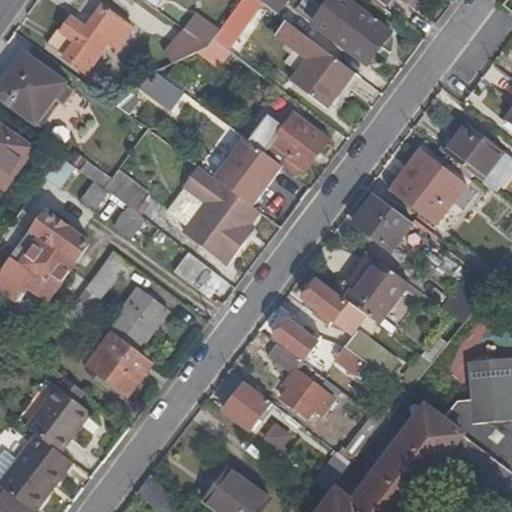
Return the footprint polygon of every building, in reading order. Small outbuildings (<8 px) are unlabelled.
[(262,3),(257,0),(241,0),(218,32),(207,47),(222,58),(231,45),(262,3)] [(208,0),(227,9),(231,0),(208,0)] [(285,2),(281,0),(257,0),(262,3),(276,14),(285,2)] [(316,20),(324,5),(314,0),(303,0),(298,11),(316,20)] [(389,33),(345,0),(333,0),(314,25),(365,64),(389,33)] [(373,0),(369,0),(382,10),(383,8),(373,0)] [(373,0),(383,8),(389,0),(373,0)] [(80,69),(117,18),(101,6),(85,28),(71,18),(50,46),(80,69)] [(207,47),(218,32),(195,15),(184,30),(207,47)] [(132,29),(117,18),(80,69),(86,72),(107,44),(116,51),(132,29)] [(295,28),(287,22),(277,35),(308,59),(292,81),(326,108),(354,73),(295,28)] [(171,64),(207,47),(184,30),(163,54),(171,64)] [(65,83),(25,54),(0,89),(0,97),(36,123),(65,83)] [(185,70),(179,66),(170,77),(190,91),(203,74),(190,64),(185,70)] [(172,113),(187,95),(159,71),(144,89),(172,113)] [(287,93),(280,102),(293,113),(307,123),(314,114),(287,93)] [(293,113),(264,152),(265,153),(296,176),(300,171),(303,174),(329,140),(307,123),(293,113)] [(483,182),(505,153),(508,149),(470,121),(445,153),(483,182)] [(35,149),(0,125),(0,186),(5,191),(35,149)] [(283,169),(245,140),(214,180),(253,209),(283,169)] [(422,152),(390,192),(436,227),(467,186),(422,152)] [(483,182),(498,193),(511,175),(511,158),(505,153),(483,182)] [(62,193),(80,172),(64,159),(47,179),(62,193)] [(109,193),(104,190),(94,183),(81,201),(95,212),(109,193)] [(197,214),(175,244),(189,255),(219,277),(237,252),(233,248),(251,224),(207,191),(193,210),(197,214)] [(392,252),(413,224),(376,196),(355,223),(392,252)] [(144,220),(127,207),(113,226),(130,239),(144,220)] [(22,266),(13,261),(6,272),(49,302),(90,244),(47,214),(33,232),(42,238),(22,266)] [(33,232),(13,261),(22,266),(42,238),(33,232)] [(113,250),(74,303),(89,315),(121,274),(126,278),(134,267),(113,250)] [(347,301),(377,261),(367,252),(336,293),(347,301)] [(219,277),(189,255),(176,273),(208,295),(220,278),(219,277)] [(347,301),(380,326),(411,285),(377,261),(347,301)] [(357,313),(317,283),(304,300),(318,311),(314,316),(330,328),(343,332),(357,313)] [(140,289),(109,330),(117,336),(138,352),(169,311),(140,289)] [(443,310),(463,325),(480,305),(459,289),(443,310)] [(74,303),(62,318),(79,331),(91,316),(89,315),(74,303)] [(303,331),(288,321),(275,339),(305,361),(322,338),(307,327),(303,331)] [(368,364),(386,378),(397,364),(379,349),(357,333),(346,348),(368,364)] [(138,352),(117,336),(93,369),(128,395),(153,363),(138,352)] [(300,373),(306,365),(278,344),(268,357),(292,375),(297,370),(300,373)] [(368,364),(346,348),(336,362),(358,377),(368,364)] [(453,411),(511,458),(511,359),(511,362),(511,375),(470,381),(472,403),(459,404),(453,411)] [(468,364),(470,381),(511,375),(511,362),(511,359),(468,364)] [(416,384),(417,383),(430,367),(419,360),(406,377),(416,384)] [(297,370),(292,375),(283,388),(288,393),(302,374),(300,373),(297,370)] [(302,374),(288,393),(283,400),(308,419),(315,410),(323,417),(336,400),(302,374)] [(78,403),(85,394),(67,380),(60,390),(78,403)] [(271,404),(246,385),(225,412),(250,431),(271,404)] [(38,435),(62,453),(91,414),(78,403),(60,390),(59,389),(30,429),(38,435)] [(511,511),(511,472),(510,471),(444,422),(425,407),(354,503),(338,491),(321,511),(405,511),(437,471),(492,511),(511,511)] [(510,471),(511,468),(511,458),(453,411),(444,422),(510,471)] [(278,421),(264,438),(287,456),(301,439),(278,421)] [(28,507),(33,511),(36,511),(74,462),(62,453),(38,435),(19,461),(0,486),(28,507)] [(4,450),(0,455),(0,486),(19,461),(4,450)] [(335,460),(348,470),(352,465),(338,455),(335,460)] [(217,511),(259,511),(248,503),(258,491),(229,470),(205,503),(217,511)] [(181,511),(150,477),(138,494),(157,511),(181,511)] [(248,503),(259,511),(263,511),(272,501),(258,491),(248,503)] [(0,511),(17,511),(0,499),(0,511)]
